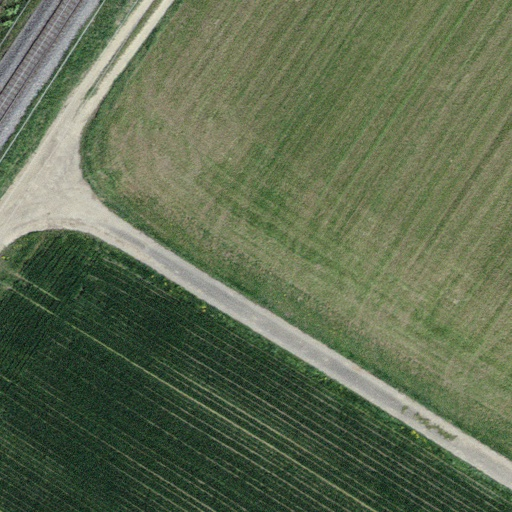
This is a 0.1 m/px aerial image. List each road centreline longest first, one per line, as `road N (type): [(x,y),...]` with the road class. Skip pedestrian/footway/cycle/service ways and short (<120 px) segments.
road 1 (track): [(511,481),(31,184)]
road 2 (track): [(154,0),(0,232)]
